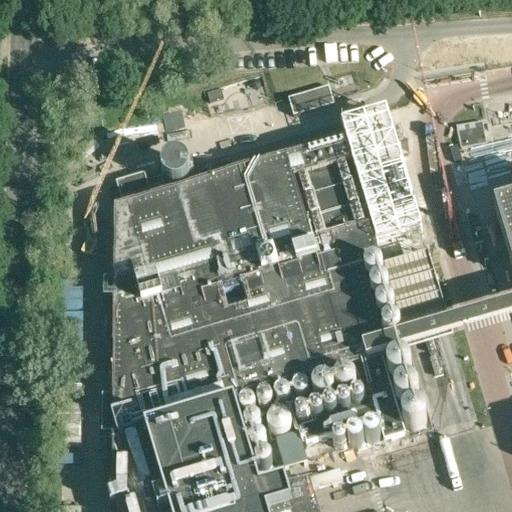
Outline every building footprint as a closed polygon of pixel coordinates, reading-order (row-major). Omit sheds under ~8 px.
[(289,99),(294,117),(334,105),(329,87),(289,99)] [(403,135),(395,112),(385,115),(392,138),(403,135)] [(482,123),(456,128),(460,149),(486,145),(482,123)] [(382,360),(409,352),(371,227),(345,142),(115,211),(113,395),(100,395),(99,441),(113,441),(112,491),(118,511),(293,511),(285,484),(262,491),(236,404),(366,365),(389,441),(405,437),(382,360)] [(116,183),(121,201),(150,192),(145,175),(116,183)] [(384,188),(365,194),(370,210),(389,205),(384,188)] [(511,204),(495,209),(511,266),(511,204)] [(371,227),(409,352),(452,340),(452,338),(445,316),(416,214),(371,227)] [(511,296),(445,316),(452,338),(511,320),(511,296)] [(376,432),(354,438),(358,450),(379,445),(376,432)] [(299,436),(276,443),(285,473),(307,466),(299,436)] [(417,444),(401,449),(405,463),(421,457),(417,444)] [(338,468),(308,477),(312,488),(341,479),(338,468)] [(351,484),(321,491),(324,505),(354,498),(351,484)]
